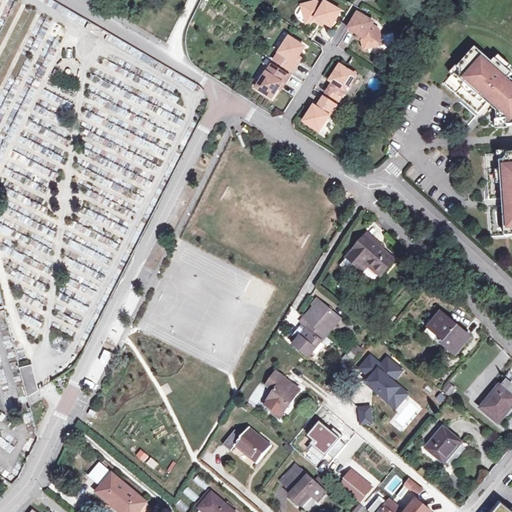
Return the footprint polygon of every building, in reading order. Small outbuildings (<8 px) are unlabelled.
[(320,21),(324,24),(332,29),(341,13),(325,3),(323,6),(316,2),(302,6),(307,24),(314,22),(316,23),(320,21)] [(374,24),(358,14),(349,30),(359,36),(364,39),(362,42),(364,50),(385,44),(386,48),(396,45),(393,33),(380,37),(378,30),(373,26),(374,24)] [(337,43),(343,49),(354,37),(347,31),(337,43)] [(293,73),(298,65),(295,63),(299,58),(305,48),(290,38),(275,61),(293,73)] [(461,75),(459,78),(487,103),(489,101),(494,106),(492,108),(497,112),(497,120),(507,119),(507,125),(511,125),(511,79),(510,77),(511,74),(511,73),(495,59),(492,62),(475,48),(458,68),(461,70),(461,75)] [(282,84),(285,85),(290,77),(272,65),(257,88),(272,98),(279,89),(282,84)] [(340,66),(333,77),(336,79),(333,83),(327,93),(339,102),(356,76),(340,66)] [(458,68),(453,73),(459,78),(461,75),(461,70),(458,68)] [(315,112),(312,110),(304,122),(320,132),(337,105),(324,97),(317,108),(315,112)] [(504,160),(500,160),(503,199),(505,199),(506,206),(503,206),(505,236),(511,235),(511,152),(507,153),(507,157),(504,160)] [(394,261),(380,249),(375,244),(365,236),(347,257),(363,271),(369,264),(382,276),(394,261)] [(368,269),(364,274),(376,283),(379,278),(368,269)] [(306,329),(297,339),(293,344),(308,357),(341,319),(317,299),(312,305),(314,306),(304,318),(307,320),(302,326),(306,329)] [(428,327),(443,339),(440,343),(455,355),(470,337),(441,313),(428,327)] [(374,327),(380,332),(385,326),(379,322),(374,327)] [(293,336),(297,339),(306,329),(302,326),(293,336)] [(350,352),(351,353),(349,355),(354,360),(357,358),(355,356),(362,348),(356,344),(350,352)] [(382,367),(371,358),(362,369),(373,378),(369,382),(389,399),(393,395),(401,401),(407,394),(392,382),(401,371),(388,360),(382,367)] [(34,386),(33,387),(28,370),(21,371),(27,396),(35,391),(34,386)] [(285,379),(276,372),(266,386),(275,391),(266,405),(281,416),(299,389),(285,379)] [(501,385),(511,394),(511,398),(505,407),(508,410),(511,404),(511,382),(507,378),(501,385)] [(443,391),(450,397),(457,388),(449,382),(443,391)] [(505,407),(511,398),(511,394),(501,385),(482,408),(498,421),(508,410),(505,407)] [(393,395),(389,399),(397,406),(401,401),(393,395)] [(371,422),(370,407),(359,408),(361,423),(371,422)] [(425,449),(444,464),(462,442),(443,427),(425,449)] [(243,436),(235,430),(223,445),(231,451),(234,446),(257,463),(271,446),(249,429),(243,436)] [(140,449),(135,456),(144,463),(149,456),(140,449)] [(89,476),(101,486),(96,493),(111,505),(113,503),(123,511),(136,511),(146,501),(113,473),(100,462),(89,476)] [(285,487),(301,470),(294,464),(279,481),(285,487)] [(326,493),(324,491),(313,481),(301,470),(285,487),(292,492),(289,496),(299,505),(307,497),(306,497),(309,493),(318,501),(326,493)] [(373,488),(353,472),(347,480),(366,496),(373,488)] [(317,478),(313,481),(324,491),(327,487),(317,478)] [(408,479),(403,484),(417,496),(422,490),(408,479)] [(359,503),(366,496),(347,480),(340,487),(354,498),(359,503)] [(413,493),(404,485),(401,489),(410,497),(413,493)] [(199,508),(203,511),(235,511),(212,492),(199,508)] [(346,511),(350,511),(359,503),(354,498),(344,509),(346,511)] [(431,511),(416,499),(405,511),(431,511)] [(403,511),(389,500),(379,511),(403,511)] [(511,511),(511,509),(510,511),(499,501),(489,511),(511,511)]
